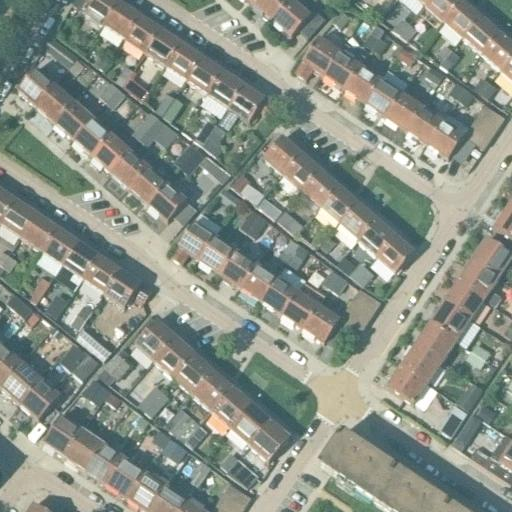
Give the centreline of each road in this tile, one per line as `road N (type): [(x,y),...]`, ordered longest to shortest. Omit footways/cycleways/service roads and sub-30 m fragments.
road 1 (residential): [(335,401),(0,164)]
road 2 (residential): [(459,213),(153,0)]
road 3 (residential): [(335,401),(459,213)]
road 4 (residential): [(503,511),(335,401)]
road 5 (residential): [(264,511),(335,401)]
